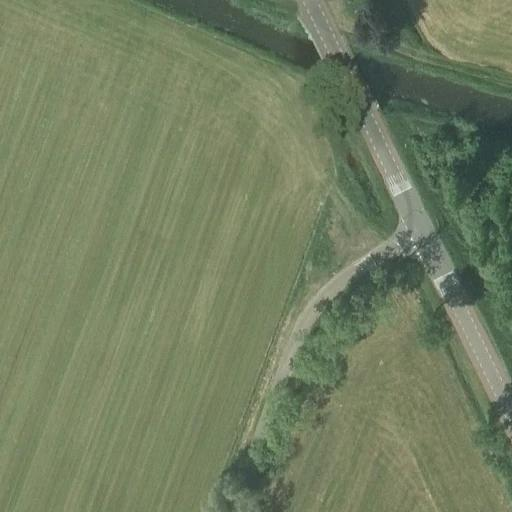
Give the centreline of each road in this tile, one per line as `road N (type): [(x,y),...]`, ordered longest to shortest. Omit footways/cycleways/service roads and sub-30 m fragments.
road 1 (unclassified): [(236,511),(301,332),(339,282),(423,232)]
road 2 (secondary): [(423,232),(308,0)]
road 3 (secondary): [(511,414),(423,232)]
